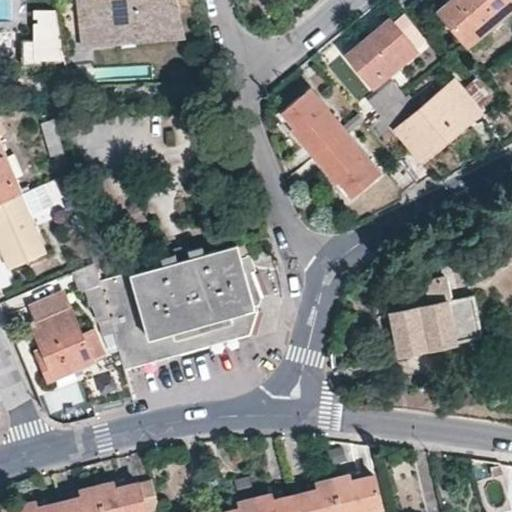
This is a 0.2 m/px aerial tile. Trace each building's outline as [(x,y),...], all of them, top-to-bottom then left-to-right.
[(179,9),(176,0),(76,0),(81,45),(106,42),(104,22),(139,19),(141,31),(175,28),(173,9),(179,9)] [(458,1),(456,0),(450,0),(439,10),(442,14),(458,1)] [(456,0),(458,1),(442,14),(466,43),(511,3),(511,1),(510,0),(456,0)] [(31,37),(20,38),(21,62),(60,60),(58,7),(30,8),(31,37)] [(185,36),(179,9),(173,9),(175,28),(141,31),(139,19),(104,22),(106,42),(107,45),(185,36)] [(389,19),(362,41),(366,45),(349,59),(372,85),(413,50),(389,19)] [(366,45),(362,41),(346,55),(349,59),(366,45)] [(479,109),(452,78),(395,127),(421,158),(479,109)] [(402,95),(391,81),(367,101),(378,114),(402,95)] [(280,109),(295,125),(291,129),(312,155),(344,127),(314,94),(308,86),(280,109)] [(375,117),(383,128),(410,105),(402,95),(378,114),(375,117)] [(280,109),(276,113),(291,129),(295,125),(280,109)] [(375,117),(366,125),(374,135),(383,128),(375,117)] [(50,155),(61,152),(52,119),(40,122),(50,155)] [(0,200),(19,192),(0,147),(0,133),(4,132),(0,124),(0,200)] [(312,155),(334,181),(339,178),(352,194),(380,170),(344,127),(312,155)] [(412,156),(400,165),(413,181),(415,183),(427,174),(412,156)] [(399,164),(388,174),(400,190),(413,181),(400,165),(399,164)] [(348,197),(352,194),(339,178),(334,181),(348,197)] [(21,195),(26,209),(48,200),(43,186),(21,195)] [(19,192),(0,200),(0,254),(1,254),(6,266),(43,250),(26,209),(21,195),(19,192)] [(125,365),(149,358),(245,332),(253,310),(251,300),(258,298),(246,259),(252,257),(246,240),(189,255),(186,248),(171,252),(173,259),(99,281),(108,317),(122,366),(125,365)] [(71,270),(78,290),(85,292),(88,303),(91,303),(96,320),(108,317),(99,281),(92,262),(71,270)] [(387,299),(398,352),(481,335),(472,293),(450,298),(446,276),(423,281),(425,290),(387,299)] [(34,318),(30,320),(43,348),(36,351),(47,377),(101,355),(92,330),(79,334),(61,292),(29,305),(34,318)] [(83,377),(93,408),(133,397),(125,365),(122,366),(83,377)] [(90,417),(83,396),(42,411),(48,418),(54,423),(61,424),(90,417)] [(360,479),(358,470),(346,473),(348,481),(360,479)] [(372,511),(371,507),(380,504),(373,476),(360,479),(348,481),(346,473),(331,476),(339,511),(372,511)] [(339,511),(331,476),(314,481),(316,488),(306,491),(293,494),(297,511),(339,511)] [(122,486),(120,478),(111,480),(112,489),(122,486)] [(94,484),(101,511),(140,511),(144,511),(136,482),(122,486),(112,489),(111,480),(94,484)] [(304,483),(306,491),(316,488),(314,481),(304,483)] [(57,501),(59,511),(101,511),(94,484),(78,488),(80,496),(70,499),(57,501)] [(80,496),(78,488),(68,491),(70,499),(80,496)] [(282,497),(281,489),(270,492),(272,500),(282,497)] [(297,511),(293,494),(282,497),(272,500),(270,492),(253,496),(256,511),(297,511)] [(236,500),(238,508),(228,510),(219,511),(256,511),(253,496),(236,500)] [(33,499),(35,507),(46,504),(44,497),(33,499)] [(17,504),(19,511),(59,511),(57,501),(46,504),(35,507),(33,499),(17,504)] [(226,503),(228,510),(238,508),(236,500),(226,503)]
